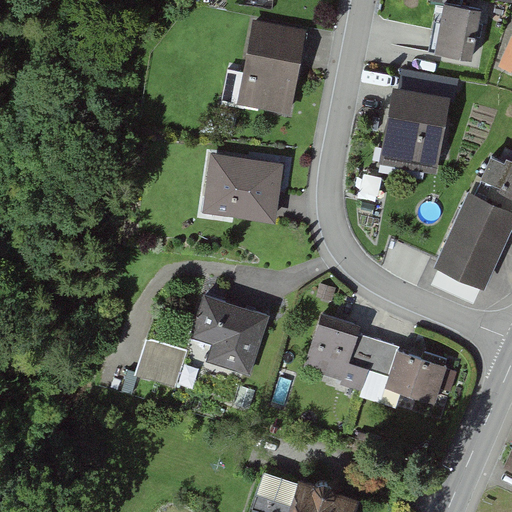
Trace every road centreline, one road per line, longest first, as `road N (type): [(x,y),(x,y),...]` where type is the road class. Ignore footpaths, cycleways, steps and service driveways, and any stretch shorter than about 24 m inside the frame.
road 1 (residential): [(363,0),(329,179),(335,235),(355,263),(390,288),(511,339)]
road 2 (tertiary): [(511,367),(447,511)]
